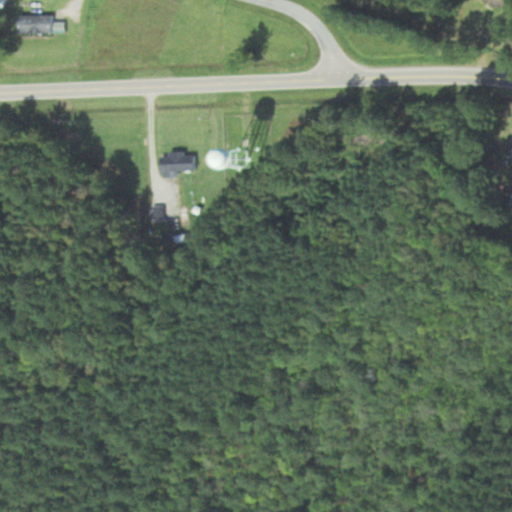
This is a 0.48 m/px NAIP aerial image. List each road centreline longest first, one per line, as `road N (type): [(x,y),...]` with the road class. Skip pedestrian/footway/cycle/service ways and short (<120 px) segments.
road 1 (secondary): [(350,79),(0,92)]
road 2 (secondary): [(511,78),(350,79)]
road 3 (residential): [(350,79),(311,18),(265,0)]
